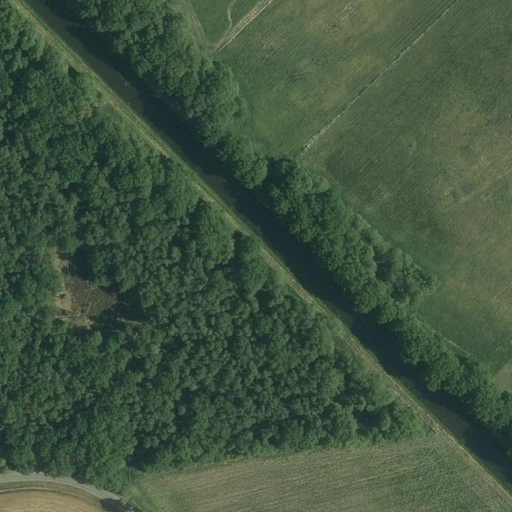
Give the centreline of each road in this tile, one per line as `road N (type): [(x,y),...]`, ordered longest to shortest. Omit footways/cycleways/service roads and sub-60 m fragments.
road 1 (unclassified): [(511,447),(70,0)]
road 2 (unclassified): [(127,511),(82,483),(0,479)]
